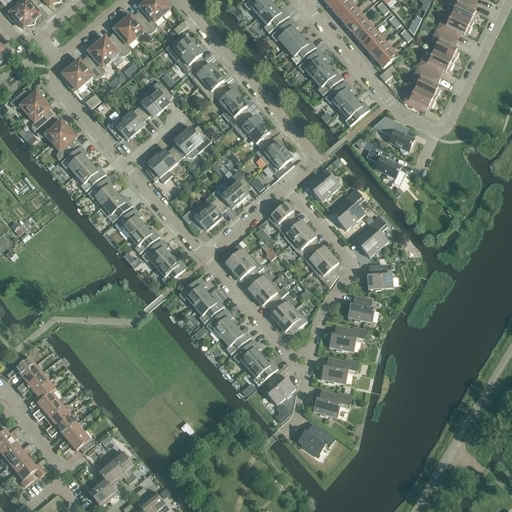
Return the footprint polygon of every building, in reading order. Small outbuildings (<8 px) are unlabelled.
[(19,0),(15,4),(18,7),(34,26),(37,19),(40,16),(35,10),(40,6),(34,0),(19,0)] [(142,11),(137,15),(154,34),(154,33),(156,31),(156,29),(156,27),(155,25),(154,25),(162,18),(146,0),(145,0),(144,6),(140,9),(142,11)] [(146,0),(162,18),(170,11),(174,8),(167,1),(164,4),(161,0),(146,0)] [(251,0),(244,6),(249,12),(252,10),(259,18),(274,6),(268,0),(251,0)] [(325,0),(324,2),(330,9),(340,0),(325,0)] [(340,0),(330,9),(336,16),(351,2),(349,0),(340,0)] [(456,8),(452,16),(472,26),(472,25),(473,25),(474,23),(473,23),(477,16),(475,15),(476,13),(471,10),(471,8),(468,7),(470,2),(467,0),(451,0),(449,5),(456,8)] [(336,16),(342,22),(357,9),(351,2),(336,16)] [(259,18),(267,27),(264,29),(269,35),(289,18),(282,9),(279,12),(274,6),(259,18)] [(34,26),(18,7),(10,14),(7,17),(12,23),(16,22),(24,30),(27,27),(34,26)] [(342,22),(348,29),(363,16),(357,9),(342,22)] [(127,20),(120,21),(136,40),(144,33),(145,34),(147,35),(149,36),(151,36),(153,35),(154,34),(137,15),(133,19),(131,17),(127,20)] [(348,29),(354,36),(369,23),(363,16),(348,29)] [(442,20),(436,31),(452,39),(455,34),(458,35),(460,34),(464,36),(465,34),(468,35),(471,28),(472,26),(452,16),(448,23),(442,20)] [(276,43),(279,41),(286,50),(301,37),(295,31),(298,28),(291,20),(271,38),(276,43)] [(116,33),(111,37),(128,56),(129,55),(130,54),(131,52),(130,49),(129,48),(129,47),(136,40),(120,21),(118,28),(114,31),(116,33)] [(174,31),(178,36),(188,28),(183,23),(174,31)] [(354,36),(360,43),(375,30),(369,23),(354,36)] [(360,43),(365,50),(381,36),(375,30),(360,43)] [(437,46),(434,53),(454,63),(455,61),(458,54),(456,53),(457,50),(453,48),(453,46),(449,44),(452,39),(436,31),(431,42),(437,46)] [(401,35),(405,40),(409,36),(405,32),(401,35)] [(365,50),(371,56),(387,43),(381,36),(365,50)] [(102,42),(95,44),(111,62),(119,56),(121,58),(123,58),(125,58),(127,57),(128,56),(111,37),(107,41),(105,39),(102,42)] [(181,37),(165,50),(177,63),(196,47),(188,39),(185,41),(181,37)] [(286,50),(294,58),(291,61),(296,66),(316,49),(309,41),(306,43),(301,37),(286,50)] [(371,56),(377,63),(392,50),(387,43),(371,56)] [(90,55),(86,59),(102,78),(103,78),(104,76),(105,74),(105,72),(104,70),(103,69),(111,62),(95,44),(92,50),(89,53),(90,55)] [(203,56),(196,47),(177,63),(188,76),(204,63),(200,58),(203,56)] [(392,50),(377,63),(383,70),(399,57),(392,50)] [(303,74),(306,72),(313,81),(327,68),(322,62),(325,59),(318,51),(298,69),(303,74)] [(423,57),(418,68),(434,76),(436,71),(439,72),(441,71),(446,73),(447,71),(449,72),(453,65),(454,63),(434,53),(430,60),(423,57)] [(76,64),(69,66),(85,84),(93,78),(94,79),(95,80),(97,80),(100,80),(101,79),(102,78),(86,59),(81,63),(80,61),(76,64)] [(204,63),(188,76),(192,81),(199,89),(218,73),(211,65),(208,67),(204,63)] [(136,65),(125,73),(129,78),(140,70),(136,65)] [(85,84),(69,66),(67,73),(63,76),(71,85),(68,87),(74,95),(77,92),(77,91),(85,84)] [(380,78),(385,84),(397,73),(392,67),(380,78)] [(313,81),(321,90),(318,92),(323,97),(343,80),(336,72),(333,75),(327,68),(313,81)] [(419,83),(415,90),(435,100),(436,100),(437,98),(440,91),(438,90),(439,87),(434,85),(434,83),(431,81),(434,76),(418,68),(412,80),(419,83)] [(218,73),(199,89),(207,98),(211,102),(216,98),(227,89),(223,84),(226,82),(218,73)] [(109,83),(114,90),(128,82),(123,74),(109,83)] [(173,98),(159,82),(146,93),(150,98),(162,113),(170,105),(168,102),(173,98)] [(330,105),(333,103),(340,112),(354,100),(349,93),(352,91),(345,83),(325,100),(330,105)] [(233,91),(231,93),(227,89),(216,98),(220,103),(219,103),(226,112),(241,99),(233,91)] [(435,100),(415,90),(412,98),(407,96),(403,104),(417,111),(418,108),(421,110),(423,108),(428,111),(429,108),(431,109),(434,102),(435,103),(435,101),(435,100)] [(37,94),(35,95),(34,95),(25,92),(10,105),(14,109),(18,109),(20,107),(28,116),(46,100),(40,97),(39,96),(37,94)] [(146,93),(137,101),(142,106),(137,110),(147,121),(151,117),(154,120),(162,113),(150,98),(146,93)] [(86,105),(92,111),(101,103),(95,96),(86,105)] [(226,112),(222,115),(233,129),(249,115),(245,110),(248,108),(241,99),(226,112)] [(46,100),(28,116),(35,124),(34,125),(32,126),(32,128),(32,130),(33,132),(34,133),(53,117),(49,112),(51,110),(48,107),(46,100)] [(340,112),(348,121),(345,123),(350,129),(370,111),(363,103),(360,106),(354,100),(340,112)] [(132,114),(132,113),(124,121),(136,135),(144,128),(142,125),(147,121),(137,110),(132,114)] [(244,142),(249,138),(263,125),(256,117),(253,119),(249,115),(233,129),(244,142)] [(120,117),(107,128),(120,144),(125,140),(128,142),(136,135),(124,121),(120,117)] [(389,144),(400,149),(400,152),(402,154),(405,155),(407,153),(409,153),(415,141),(403,135),(406,129),(385,119),(385,118),(373,129),(391,138),(389,144)] [(46,137),(53,145),(71,129),(65,126),(64,125),(61,123),(60,124),(55,119),(36,136),(37,137),(39,138),(41,139),(43,139),(45,138),(46,137)] [(256,146),(257,146),(261,150),(272,141),(268,136),(271,134),(263,125),(249,138),(256,146)] [(193,131),(191,129),(182,136),(199,155),(212,143),(198,127),(193,131)] [(71,129),(53,145),(59,153),(57,155),(57,157),(57,159),(58,161),(59,162),(78,145),(74,141),(76,139),(73,136),(71,129)] [(24,137),(31,146),(38,140),(31,132),(24,137)] [(174,143),(176,146),(172,150),(181,161),(186,157),(187,158),(192,160),(199,155),(182,136),(174,143)] [(355,145),(360,150),(364,150),(367,143),(361,140),(355,145)] [(279,143),(276,145),(272,141),(261,150),(256,155),(260,159),(267,168),(286,151),(279,143)] [(376,171),(387,176),(387,179),(389,181),(392,182),(394,180),(395,180),(402,168),(390,162),(393,156),(373,146),(366,159),(378,165),(376,171)] [(66,170),(68,168),(76,177),(90,164),(85,158),(88,156),(81,147),(61,165),(66,170)] [(167,154),(165,151),(156,158),(169,173),(177,165),(181,161),(172,150),(167,154)] [(267,168),(274,176),(279,172),(283,176),(294,167),(290,162),(293,160),(286,151),(267,168)] [(232,154),(228,157),(238,169),(242,165),(232,154)] [(155,184),(160,180),(164,185),(173,177),(169,173),(156,158),(148,166),(150,169),(146,173),(155,184)] [(86,193),(106,176),(99,168),(96,171),(90,164),(76,177),(84,186),(81,188),(86,193)] [(314,195),(321,203),(322,204),(327,200),(328,201),(333,197),(332,196),(341,188),(326,171),(309,186),(316,193),(314,194),(314,195)] [(251,189),(238,173),(225,185),(241,203),(249,196),(247,193),(251,189)] [(108,179),(88,196),(93,201),(95,199),(103,208),(117,196),(112,189),(115,187),(108,179)] [(256,180),(252,184),(260,194),(265,189),(256,180)] [(241,203),(225,185),(211,196),(216,201),(225,212),(230,208),(232,211),(241,203)] [(338,223),(345,231),(346,232),(351,228),(352,229),(357,225),(356,224),(365,216),(357,207),(364,201),(356,192),(344,201),(346,203),(333,214),(340,221),(339,222),(338,223)] [(113,225),(133,207),(124,197),(121,200),(117,196),(103,208),(111,217),(108,219),(113,225)] [(211,205),(207,200),(199,207),(215,226),(223,219),(221,216),(225,212),(216,201),(211,205)] [(276,228),(280,233),(294,221),(290,216),(294,213),(286,204),(268,220),(276,229),(276,228)] [(190,215),(188,213),(182,218),(188,225),(190,224),(199,235),(204,231),(206,233),(215,226),(199,207),(190,215)] [(115,227),(120,233),(122,230),(130,239),(144,227),(139,221),(142,218),(135,210),(115,227)] [(362,250),(369,258),(370,259),(375,255),(376,256),(380,252),(379,251),(388,243),(381,234),(388,228),(379,219),(368,229),(369,230),(357,241),(364,249),(362,250)] [(284,238),(291,246),(309,231),(302,222),(298,225),(294,221),(280,233),(284,238)] [(130,239),(138,248),(135,250),(140,256),(160,238),(153,230),(150,233),(144,227),(130,239)] [(299,254),(303,259),(317,247),(313,242),(316,239),(309,231),(291,246),(298,255),(299,254)] [(147,264),(149,262),(157,270),(171,258),(166,252),(169,249),(162,241),(142,258),(147,264)] [(273,261),(277,257),(267,244),(262,248),(273,261)] [(225,265),(233,274),(251,258),(243,250),(239,245),(225,257),(229,262),(225,265)] [(306,264),(314,272),(332,257),(324,248),(321,251),(317,247),(303,259),(307,264),(306,264)] [(332,257),(314,272),(321,281),(329,290),(330,290),(338,278),(335,268),(339,265),(332,257)] [(157,270),(165,279),(162,281),(167,287),(187,269),(180,261),(177,264),(171,258),(157,270)] [(260,265),(258,266),(251,258),(233,274),(240,282),(243,279),(247,284),(258,274),(264,270),(260,265)] [(368,279),(368,289),(369,291),(375,291),(375,292),(381,292),(381,290),(393,290),(392,274),(387,275),(386,267),(369,269),(370,279),(368,279)] [(248,291),(255,300),(273,284),(266,276),(262,279),(258,274),(247,284),(251,288),(248,291)] [(199,279),(179,297),(184,302),(187,300),(194,309),(209,296),(203,290),(206,288),(199,279)] [(266,305),(270,310),(281,300),(288,294),(285,289),(280,293),(273,284),(255,300),(263,308),(266,305)] [(152,291),(156,296),(160,292),(157,287),(152,291)] [(209,296),(194,309),(202,318),(199,320),(204,325),(224,308),(217,300),(214,303),(209,296)] [(351,307),(348,320),(355,321),(354,322),(360,324),(360,322),(372,324),(375,309),(370,308),(372,301),(355,298),(353,308),(351,308),(351,307)] [(271,317),(278,326),(296,310),(288,302),(285,305),(281,300),(270,310),(274,314),(271,317)] [(296,310),(278,326),(285,334),(289,331),(293,336),(307,324),(303,319),(296,310)] [(226,311),(206,328),(211,333),(214,331),(221,340),(236,328),(230,321),(233,319),(226,311)] [(229,349),(226,351),(231,357),(251,339),(244,331),(241,334),(236,328),(221,340),(229,349)] [(332,337),(330,348),(330,349),(336,351),(336,352),(342,353),(342,352),(354,354),(356,343),(365,344),(367,332),(353,329),(352,331),(336,328),(334,338),(333,337),(332,337)] [(253,342),(233,359),(238,365),(241,362),(248,371),(263,359),(257,353),(260,350),(253,342)] [(18,374),(22,379),(36,367),(30,359),(18,368),(15,365),(11,369),(13,372),(7,377),(10,381),(16,376),(18,374)] [(248,371),(256,380),(253,382),(258,388),(278,370),(271,362),(268,365),(263,359),(248,371)] [(324,369),(321,382),(328,383),(328,384),(334,385),(334,384),(346,386),(348,375),(357,377),(359,364),(345,361),(344,363),(328,360),(326,370),(325,369),(324,369)] [(17,390),(20,393),(43,375),(36,367),(22,379),(26,383),(24,385),(23,385),(17,390)] [(31,390),(35,394),(49,383),(43,375),(20,393),(23,397),(29,392),(29,391),(31,390)] [(296,391),(289,383),(287,381),(287,382),(286,383),(279,375),(267,386),(271,391),(267,395),(277,407),(286,399),(287,400),(292,396),(291,395),(296,391)] [(38,405),(52,394),(56,391),(49,383),(35,394),(39,399),(36,401),(30,406),(33,409),(38,405)] [(317,401),(314,413),(320,415),(319,417),(325,418),(326,417),(337,420),(340,408),(349,411),(352,399),(338,395),(338,397),(322,392),(319,402),(317,402),(317,401)] [(33,416),(36,420),(58,401),(52,394),(38,405),(42,410),(39,412),(33,416)] [(44,419),(48,423),(65,409),(58,401),(36,420),(39,423),(44,419)] [(46,432),(49,436),(71,417),(70,415),(72,413),(72,411),(70,409),(67,408),(65,410),(65,409),(48,423),(51,428),(46,432)] [(286,410),(282,414),(282,417),(286,420),(291,416),(286,410)] [(59,432),(63,437),(78,425),(71,417),(49,436),(51,439),(57,434),(59,432)] [(59,448),(62,451),(84,433),(78,425),(63,437),(67,442),(65,444),(65,443),(59,448)] [(299,443),(319,457),(325,448),(329,451),(336,441),(314,426),(308,435),(306,433),(299,443)] [(0,449),(20,432),(18,429),(12,434),(10,436),(6,431),(0,436),(0,449)] [(0,449),(0,453),(4,459),(19,447),(15,442),(17,440),(17,441),(23,436),(20,432),(0,449)] [(84,433),(62,451),(64,455),(70,450),(72,448),(76,453),(80,450),(84,455),(95,446),(84,433)] [(7,470),(11,467),(33,448),(31,445),(25,450),(23,452),(19,447),(4,459),(1,462),(7,470)] [(11,467),(17,474),(32,463),(28,458),(30,456),(36,452),(33,448),(11,467)] [(123,454),(116,461),(133,483),(137,480),(131,472),(135,469),(123,454)] [(32,463),(17,474),(23,482),(21,484),(25,489),(34,481),(31,477),(36,473),(40,479),(51,470),(43,461),(38,465),(38,466),(35,468),(32,463)] [(116,461),(108,467),(119,482),(123,479),(129,486),(133,483),(116,461)] [(108,467),(100,474),(112,488),(119,482),(108,467)] [(102,483),(97,488),(109,502),(117,495),(112,488),(100,474),(99,474),(100,475),(97,477),(102,483)] [(109,502),(97,488),(92,492),(87,485),(84,488),(101,509),(109,502)] [(284,497),(291,506),(299,500),(292,490),(284,497)] [(146,499),(156,511),(168,511),(170,511),(154,492),(146,499)] [(58,496),(53,500),(61,509),(66,506),(58,496)] [(138,506),(141,509),(143,511),(156,511),(146,499),(138,506)] [(53,500),(49,504),(55,511),(57,511),(61,509),(53,500)]
